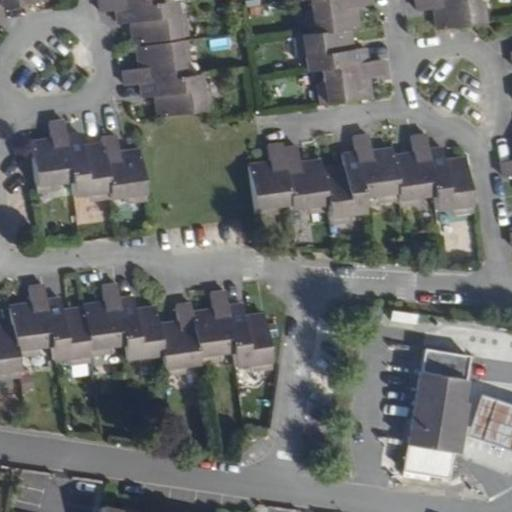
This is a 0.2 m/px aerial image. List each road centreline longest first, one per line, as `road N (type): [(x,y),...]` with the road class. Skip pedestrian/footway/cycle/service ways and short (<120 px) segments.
road 1 (residential): [(312,279),(135,258),(16,263),(0,252)]
road 2 (residential): [(0,445),(280,490)]
road 3 (residential): [(280,490),(312,279)]
road 4 (residential): [(498,290),(312,279)]
road 5 (residential): [(483,145),(498,122),(493,65),(468,44),(402,54)]
road 6 (residential): [(79,26),(50,17),(11,38),(2,66),(23,105)]
road 7 (residential): [(280,490),(426,511)]
road 8 (residential): [(23,105),(51,114),(90,93),(99,65),(79,26)]
road 9 (residential): [(483,145),(498,290)]
